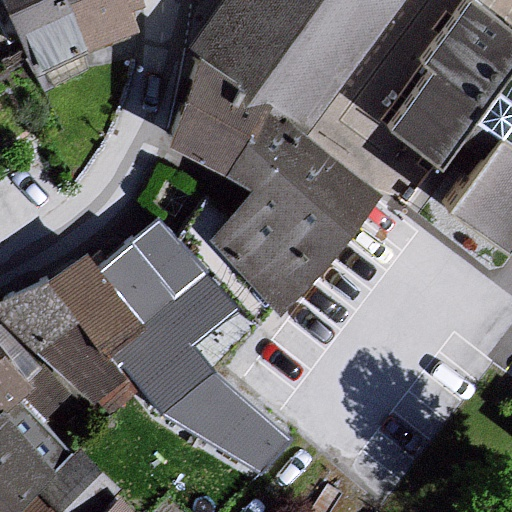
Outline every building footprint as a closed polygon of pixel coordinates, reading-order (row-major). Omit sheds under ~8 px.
[(8,0),(37,67),(135,25),(123,0),(8,0)] [(219,0),(191,37),(300,122),(395,0),(219,0)] [(511,28),(471,0),(460,0),(375,121),(436,165),(511,57),(511,28)] [(300,122),(191,37),(156,130),(240,197),(203,246),(277,306),(378,188),(300,122)] [(511,139),(507,135),(446,211),(511,263),(511,139)] [(76,252),(0,296),(0,334),(29,384),(22,388),(47,413),(69,392),(100,418),(133,390),(159,410),(216,373),(197,352),(233,309),(141,227),(97,272),(76,252)] [(0,400),(5,398),(22,388),(29,384),(0,334),(0,400)] [(131,511),(5,398),(0,400),(0,511),(131,511)]
